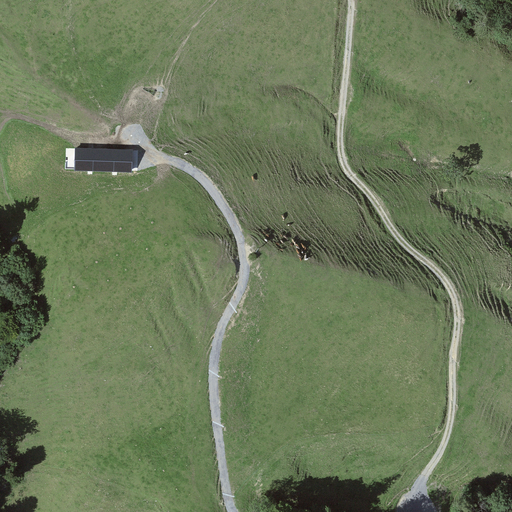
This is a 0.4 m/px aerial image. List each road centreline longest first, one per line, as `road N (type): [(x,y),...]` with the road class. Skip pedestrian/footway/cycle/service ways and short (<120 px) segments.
road 1 (track): [(350,0),(345,168),(436,272),(458,320),(454,403),(443,448),(418,485),(424,511)]
road 2 (track): [(143,145),(198,176),(239,236),(244,282),(214,354),(232,511)]
road 3 (track): [(143,145),(181,45),(218,0)]
